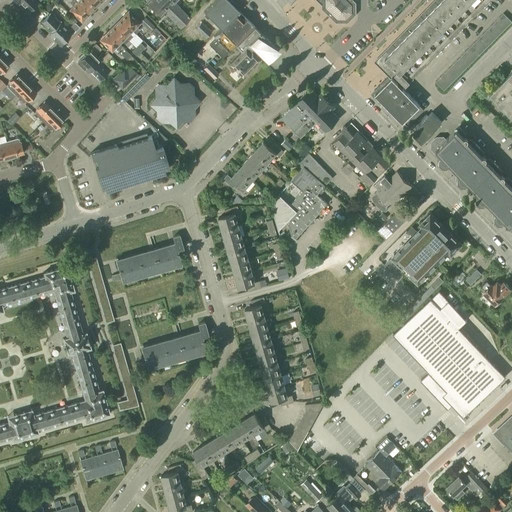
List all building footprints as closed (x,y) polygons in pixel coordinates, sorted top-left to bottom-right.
[(39,0),(23,0),(21,2),(29,10),(39,0)] [(88,14),(78,3),(74,0),(70,4),(74,7),(71,10),(74,13),(74,14),(76,16),(77,16),(81,21),(88,14)] [(88,0),(74,0),(78,3),(88,14),(95,7),(88,0)] [(165,0),(150,0),(147,3),(160,15),(164,11),(180,27),(190,18),(183,11),(180,14),(165,0)] [(165,0),(180,14),(183,11),(178,7),(179,6),(174,1),(174,0),(165,0)] [(221,29),(239,11),(227,0),(216,0),(204,13),(221,29)] [(346,19),(352,13),(352,4),(347,0),(325,0),(326,7),(328,10),(327,12),(333,18),(335,16),(337,19),(346,19)] [(444,0),(429,16),(426,16),(415,28),(415,30),(410,34),(404,40),(393,52),(390,52),(383,59),(383,63),(394,75),(405,86),(448,43),(483,7),(489,0),(444,0)] [(52,7),(48,3),(43,8),(47,12),(52,7)] [(52,31),(59,23),(56,20),(59,17),(53,11),(43,22),(52,31)] [(214,36),(216,38),(209,45),(222,58),(225,55),(236,44),(254,26),(239,11),(221,29),(214,36)] [(121,19),(132,30),(135,33),(142,26),(136,20),(136,19),(134,17),(133,17),(128,12),(121,19)] [(503,13),(499,18),(507,26),(511,22),(503,13)] [(145,17),(140,21),(140,22),(149,31),(154,26),(145,17)] [(507,26),(499,18),(495,22),(503,30),(507,26)] [(121,19),(114,26),(129,40),(132,36),(129,33),(132,30),(121,19)] [(61,22),(59,23),(52,31),(49,33),(60,44),(72,33),(71,32),(77,26),(72,21),(66,27),(61,22)] [(212,31),(201,22),(195,29),(205,39),(212,31)] [(503,30),(495,22),(490,26),(499,34),(503,30)] [(114,26),(108,33),(118,43),(119,43),(121,41),(125,44),(129,40),(114,26)] [(260,32),(254,26),(236,44),(241,50),(245,47),(246,48),(250,53),(255,48),(261,54),(268,61),(275,54),(275,53),(278,50),(278,49),(273,48),(275,46),(261,33),(260,34),(259,33),(260,32)] [(499,34),(490,26),(486,30),(495,39),(499,34)] [(151,32),(155,37),(160,32),(155,27),(151,32)] [(495,39),(486,30),(482,35),(490,43),(495,39)] [(108,33),(101,40),(106,45),(108,48),(109,48),(111,50),(114,47),(118,51),(122,47),(119,43),(118,43),(108,33)] [(482,35),(478,39),(486,47),(490,43),(482,35)] [(478,39),(473,43),(482,52),(486,47),(478,39)] [(136,47),(141,52),(145,47),(140,43),(136,47)] [(482,52),(473,43),(469,48),(478,56),(482,52)] [(90,71),(99,61),(94,55),(100,49),(95,44),(92,47),(89,50),(88,50),(77,61),(88,72),(90,71)] [(141,52),(136,47),(131,51),(136,56),(141,52)] [(250,53),(246,48),(229,65),(242,78),(261,59),(258,57),(261,54),(255,48),(250,53)] [(478,56),(469,48),(465,52),(473,60),(478,56)] [(126,51),(122,55),(126,60),(131,55),(126,51)] [(465,52),(461,56),(469,65),(473,60),(465,52)] [(469,65),(461,56),(457,60),(465,69),(469,65)] [(195,69),(200,64),(192,57),(187,63),(195,69)] [(103,58),(99,61),(90,71),(98,79),(110,68),(105,64),(107,62),(103,58)] [(457,60),(452,65),(461,73),(465,69),(457,60)] [(208,73),(212,68),(208,64),(203,68),(208,73)] [(452,65),(448,69),(456,77),(461,73),(452,65)] [(123,68),(113,79),(122,88),(136,73),(131,69),(128,72),(123,68)] [(218,74),(212,68),(208,73),(214,79),(218,74)] [(448,69),(444,73),(452,82),(456,77),(448,69)] [(511,72),(489,96),(498,104),(511,117),(511,72)] [(444,73),(440,78),(448,86),(452,82),(444,73)] [(6,86),(2,91),(10,99),(14,94),(15,95),(26,84),(17,74),(6,85),(6,86)] [(98,83),(107,91),(114,84),(104,76),(98,83)] [(182,121),(188,121),(188,118),(192,115),(192,114),(194,114),(194,108),(200,101),(193,95),(193,87),(188,83),(179,83),(173,77),(167,84),(158,85),(154,90),(155,98),(149,104),(156,110),(156,119),(161,123),(169,122),(176,128),(182,121)] [(375,93),(374,94),(402,122),(420,106),(392,77),(391,78),(389,80),(385,83),(382,87),(383,88),(376,95),(375,94),(376,94),(375,93)] [(448,86),(440,78),(435,82),(444,90),(448,86)] [(26,84),(15,95),(24,104),(36,93),(26,84)] [(289,126),(322,94),(321,93),(317,97),(310,89),(297,102),(298,103),(294,106),(281,118),(289,126)] [(334,107),(322,94),(289,126),(298,135),(306,127),(309,129),(317,122),(329,112),(331,110),(334,107)] [(43,122),(54,111),(44,102),(36,109),(37,110),(34,114),(43,122)] [(0,114),(2,116),(12,125),(20,117),(15,112),(9,118),(4,113),(7,109),(4,106),(0,109),(0,114)] [(338,118),(331,110),(329,112),(317,122),(321,127),(318,129),(322,133),(325,130),(325,131),(338,118)] [(54,111),(43,122),(51,130),(54,127),(55,128),(63,120),(54,111)] [(490,111),(487,114),(492,119),(495,116),(490,111)] [(414,129),(421,136),(426,136),(430,133),(441,122),(431,112),(426,117),(424,115),(417,122),(419,124),(414,129)] [(367,140),(361,134),(358,131),(356,133),(350,127),(351,125),(347,129),(345,127),(344,127),(343,127),(342,128),(341,129),(342,130),(343,132),(330,145),(346,162),(341,167),(344,170),(369,146),(365,142),(367,140)] [(511,181),(508,177),(505,177),(504,178),(501,175),(502,175),(502,172),(496,165),(497,165),(496,165),(496,164),(496,165),(490,158),(487,158),(486,159),(483,156),(484,156),(484,152),(478,146),(477,146),(471,139),(468,139),(467,140),(465,137),(466,133),(460,127),(459,127),(454,131),(443,142),(442,140),(438,140),(434,143),(434,148),(441,154),(440,155),(441,155),(439,157),(439,161),(443,165),(447,165),(449,164),(450,164),(459,173),(458,174),(459,174),(457,176),(457,180),(461,184),(466,184),(467,183),(468,183),(478,192),(477,193),(476,195),(476,199),(479,203),(484,203),(486,202),(487,202),(496,211),(495,212),(496,212),(494,214),(494,218),(498,222),(502,222),(504,221),(505,221),(508,223),(511,223),(511,181)] [(25,135),(30,140),(37,134),(32,129),(25,135)] [(106,191),(153,176),(165,172),(164,168),(169,167),(162,147),(168,139),(157,129),(150,136),(117,147),(116,143),(102,148),(104,154),(95,157),(98,166),(95,167),(101,188),(105,187),(106,191)] [(6,142),(10,157),(23,153),(20,143),(19,143),(18,139),(6,142)] [(285,139),(281,143),(281,144),(288,151),(293,146),(285,139)] [(0,159),(10,157),(6,142),(0,144),(0,159)] [(255,151),(268,162),(276,153),(279,155),(283,151),(273,142),(269,146),(263,142),(255,151)] [(311,149),(306,143),(298,151),(303,157),(311,149)] [(369,146),(344,170),(347,173),(352,168),(368,185),(390,164),(388,166),(380,157),(382,156),(373,146),(371,148),(369,146)] [(268,162),(255,151),(247,160),(260,171),(268,162)] [(304,167),(314,158),(309,153),(299,163),(303,166),(304,167)] [(309,172),(318,163),(314,158),(304,167),(309,172)] [(260,171),(247,160),(239,169),(252,180),(260,171)] [(315,176),(323,168),(318,163),(309,172),(315,176)] [(304,167),(303,166),(291,180),(302,191),(292,203),(310,219),(311,218),(314,218),(327,204),(317,194),(319,192),(321,192),(323,190),(322,188),(325,185),(320,181),(315,176),(309,172),(304,167)] [(328,173),(323,168),(315,176),(320,181),(328,173)] [(252,180),(239,169),(231,178),(237,183),(233,188),(243,197),(247,192),(244,189),(252,180)] [(375,192),(376,193),(373,196),(375,202),(376,204),(380,207),(385,210),(389,206),(390,207),(411,186),(397,171),(388,179),(384,175),(373,186),(377,190),(375,192)] [(325,185),(333,178),(328,173),(320,181),(325,185)] [(275,184),(279,188),(284,182),(280,178),(275,184)] [(279,188),(275,184),(269,190),(274,194),(279,188)] [(49,203),(46,191),(41,193),(45,204),(49,203)] [(270,204),(278,231),(289,219),(291,220),(288,224),(291,236),(295,239),(309,224),(308,221),(310,219),(292,203),(290,205),(279,194),(270,204)] [(221,229),(238,225),(235,214),(239,213),(237,206),(224,209),(226,215),(218,218),(221,229)] [(404,221),(396,212),(384,224),(392,233),(404,221)] [(397,239),(385,251),(372,264),(378,270),(381,268),(407,294),(448,252),(450,255),(461,244),(430,213),(419,224),(421,226),(403,244),(397,239)] [(241,236),(238,225),(221,229),(225,241),(241,236)] [(175,245),(117,262),(120,273),(121,279),(122,281),(123,281),(122,279),(129,277),(129,279),(137,277),(137,275),(143,273),(144,275),(152,273),(151,271),(158,269),(159,271),(159,269),(165,267),(166,269),(174,267),(173,265),(180,263),(181,265),(181,264),(177,249),(182,248),(183,248),(179,235),(173,237),(175,245)] [(245,248),(241,236),(225,241),(228,252),(245,248)] [(248,259),(245,248),(228,252),(231,264),(248,259)] [(96,257),(88,260),(90,268),(91,270),(99,267),(96,257)] [(251,271),(248,259),(231,264),(235,275),(251,271)] [(51,283),(70,277),(67,266),(43,273),(44,277),(49,292),(53,290),(51,283)] [(289,278),(286,268),(277,271),(279,281),(289,278)] [(465,280),(470,285),(481,274),(476,269),(465,280)] [(251,271),(235,275),(238,287),(246,285),(248,291),(261,287),(259,281),(254,282),(251,271)] [(121,279),(120,273),(111,276),(113,282),(121,279)] [(49,292),(44,277),(33,280),(37,295),(49,292)] [(74,291),(70,277),(51,283),(53,290),(55,296),(70,292),(74,291)] [(37,295),(33,280),(21,284),(25,299),(37,295)] [(483,290),(482,292),(494,304),(509,288),(502,281),(500,284),(497,281),(492,285),(490,284),(489,285),(486,281),(480,287),(483,290)] [(25,299),(21,284),(9,287),(13,302),(25,299)] [(13,302),(9,287),(0,289),(0,300),(1,305),(13,302)] [(73,303),(70,292),(55,296),(58,308),(73,303)] [(248,321),(264,316),(261,305),(265,304),(263,297),(250,301),(252,307),(244,309),(248,321)] [(393,333),(465,409),(494,382),(495,384),(505,375),(450,317),(458,309),(448,299),(440,306),(431,297),(393,333)] [(73,303),(58,308),(61,320),(76,315),(73,303)] [(76,315),(61,320),(65,331),(80,327),(76,315)] [(268,328),(264,316),(248,321),(251,332),(268,328)] [(200,333),(142,350),(145,360),(147,366),(147,369),(148,369),(147,367),(154,365),(155,367),(163,364),(162,362),(169,361),(169,362),(177,360),(177,358),(183,356),(184,358),(184,356),(191,354),(191,356),(199,354),(199,352),(205,350),(206,352),(207,352),(202,336),(207,335),(208,335),(204,322),(198,324),(200,333)] [(80,327),(65,331),(67,338),(63,339),(68,355),(71,354),(73,359),(88,355),(86,349),(90,348),(85,332),(82,333),(80,327)] [(268,328),(251,332),(254,344),(271,339),(268,328)] [(490,331),(482,338),(486,342),(494,336),(490,331)] [(502,345),(494,336),(485,344),(492,352),(502,345)] [(274,351),(271,339),(254,344),(258,355),(274,351)] [(511,354),(502,345),(492,356),(504,367),(511,358),(511,354)] [(386,350),(406,368),(410,364),(390,346),(386,350)] [(274,351),(258,355),(261,367),(277,362),(274,351)] [(88,355),(73,359),(76,371),(91,367),(88,355)] [(147,366),(145,360),(137,363),(138,369),(147,366)] [(277,362),(261,367),(264,378),(281,374),(277,362)] [(91,367),(76,371),(80,383),(95,379),(91,367)] [(284,385),(281,374),(264,378),(267,390),(284,385)] [(98,391),(95,379),(80,383),(83,395),(98,391)] [(318,384),(311,386),(314,396),(321,394),(318,384)] [(284,385),(267,390),(271,402),(279,400),(281,405),(293,402),(292,395),(287,396),(284,385)] [(102,390),(98,391),(83,395),(85,401),(86,407),(93,405),(93,406),(97,405),(98,409),(104,407),(103,406),(107,405),(102,390)] [(126,394),(128,400),(130,408),(138,406),(134,392),(126,394)] [(86,407),(85,401),(80,402),(85,417),(86,421),(109,414),(107,405),(103,406),(104,407),(98,409),(97,405),(93,406),(93,405),(86,407)] [(85,417),(80,402),(69,405),(73,420),(85,417)] [(305,410),(316,415),(323,402),(305,404),(305,410)] [(73,420),(69,405),(57,409),(62,424),(73,420)] [(57,409),(45,412),(50,427),(62,424),(57,409)] [(31,410),(19,413),(25,436),(38,433),(37,431),(33,416),(31,410)] [(305,410),(303,415),(313,421),(316,415),(305,410)] [(45,412),(33,416),(37,431),(50,427),(45,412)] [(25,436),(19,413),(7,417),(8,423),(9,425),(13,438),(13,440),(25,436)] [(244,420),(253,434),(263,428),(265,432),(271,428),(264,417),(258,420),(254,413),(244,420)] [(313,421),(303,415),(300,421),(310,426),(313,421)] [(511,415),(494,433),(511,452),(511,415)] [(253,434),(244,420),(234,426),(242,440),(253,434)] [(300,421),(297,426),(307,431),(310,426),(300,421)] [(9,425),(8,423),(0,425),(0,436),(1,441),(13,438),(9,425)] [(234,426),(224,432),(232,446),(242,440),(234,426)] [(297,426),(294,431),(304,437),(307,431),(297,426)] [(294,431),(291,436),(302,442),(304,437),(294,431)] [(232,446),(224,432),(213,439),(222,453),(232,446)] [(302,442),(291,436),(288,442),(297,451),(302,442)] [(213,439),(203,445),(212,459),(222,453),(213,439)] [(390,440),(372,458),(394,481),(395,480),(395,477),(401,471),(386,456),(396,447),(390,440)] [(284,452),(290,448),(287,443),(281,447),(284,452)] [(212,459),(203,445),(193,451),(197,458),(191,461),(202,479),(208,475),(202,465),(212,459)] [(251,453),(254,458),(260,454),(257,448),(251,453)] [(117,449),(106,453),(111,472),(115,471),(115,469),(122,467),(122,469),(123,469),(117,449)] [(106,453),(91,457),(97,476),(101,475),(100,473),(107,471),(107,473),(111,472),(106,453)] [(254,458),(251,453),(244,457),(247,462),(254,458)] [(80,460),(85,479),(86,479),(85,477),(92,475),(93,477),(97,476),(91,457),(80,460)] [(394,481),(372,458),(365,464),(379,478),(376,481),(384,488),(391,482),(393,482),(394,481)] [(230,465),(234,470),(240,466),(237,461),(230,465)] [(266,468),(261,463),(255,468),(260,473),(266,468)] [(164,487),(180,483),(177,472),(182,471),(180,464),(167,467),(169,473),(161,475),(164,487)] [(234,470),(230,465),(224,469),(227,475),(234,470)] [(343,468),(338,474),(345,481),(350,475),(343,468)] [(447,489),(453,496),(453,495),(457,499),(464,492),(461,488),(465,484),(472,491),(476,487),(485,496),(490,491),(470,471),(466,476),(468,478),(464,481),(458,475),(447,485),(445,487),(447,489)] [(365,489),(370,495),(373,492),(375,490),(369,483),(367,485),(361,479),(357,475),(354,478),(365,489)] [(233,476),(226,483),(230,487),(237,480),(233,476)] [(314,499),(318,504),(320,502),(318,500),(323,496),(306,478),(300,484),(314,499)] [(339,494),(333,500),(344,511),(360,511),(360,510),(357,506),(354,506),(352,508),(347,502),(353,496),(355,499),(360,494),(361,493),(365,489),(354,478),(350,482),(352,483),(351,484),(347,487),(345,485),(337,492),(339,494)] [(180,483),(164,487),(167,499),(183,494),(180,483)] [(500,502),(505,498),(504,497),(506,496),(504,493),(497,499),(500,502)] [(183,494),(167,499),(170,511),(178,509),(178,511),(189,511),(193,511),(191,505),(186,506),(183,494)] [(266,511),(268,511),(254,496),(246,503),(254,511),(266,511)] [(310,510),(317,503),(311,497),(304,503),(310,510)] [(291,511),(279,500),(275,504),(282,511),(291,511)] [(344,511),(333,500),(327,506),(332,511),(344,511)] [(483,504),(474,511),(489,511),(497,506),(493,502),(486,508),(483,504)]
